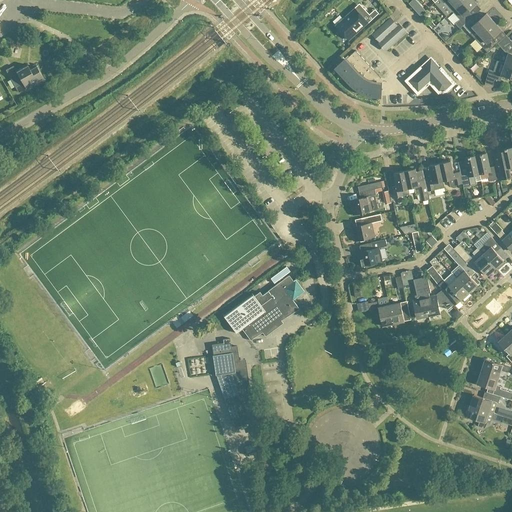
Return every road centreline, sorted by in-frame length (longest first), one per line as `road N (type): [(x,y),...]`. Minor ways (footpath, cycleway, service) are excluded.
road 1 (residential): [(511,196),(421,262),(344,280),(328,210),(356,128)]
road 2 (tertiary): [(356,128),(394,131),(511,107)]
road 3 (residential): [(0,33),(37,6),(116,13),(141,0)]
road 4 (tertiary): [(212,0),(308,91)]
